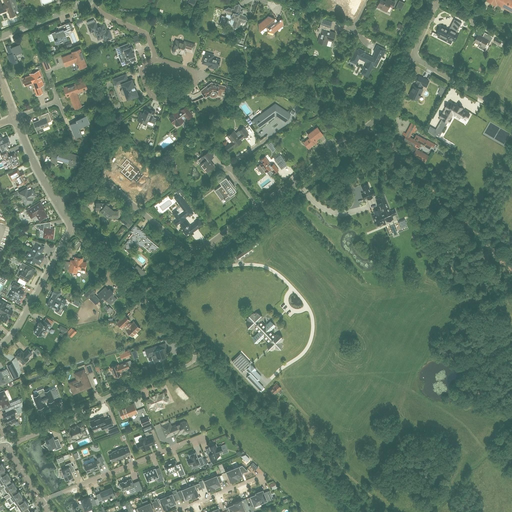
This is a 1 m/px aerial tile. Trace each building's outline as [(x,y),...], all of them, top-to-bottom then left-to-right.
[(1,2),(0,2),(0,13),(3,12),(3,10),(7,9),(7,10),(9,14),(10,18),(15,16),(14,12),(19,10),(15,0),(3,0),(6,5),(2,6),(1,2)] [(392,8),(394,2),(389,0),(386,0),(386,2),(382,0),(380,0),(377,7),(386,12),(389,6),(392,8)] [(221,16),(219,23),(232,27),(232,24),(235,29),(239,26),(241,21),(244,22),(248,20),(245,16),(242,15),(243,12),(240,11),(241,8),(239,4),(235,6),(234,9),(228,7),(224,10),(227,14),(226,17),(221,16)] [(273,34),(283,26),(283,20),(282,19),(277,23),(275,20),(276,18),(273,14),(269,16),(268,16),(258,24),(259,30),(262,35),(267,31),(268,32),(273,34)] [(332,41),(334,34),(327,32),(330,22),(322,19),(318,32),(321,33),(319,42),(326,44),(327,39),(332,41)] [(88,25),(90,30),(91,34),(95,32),(94,33),(95,36),(96,36),(97,36),(98,39),(98,40),(99,39),(104,38),(105,41),(112,38),(110,32),(109,30),(106,31),(104,26),(103,24),(102,25),(97,27),(95,22),(95,23),(94,20),(87,22),(88,25)] [(68,32),(73,30),(70,22),(58,27),(59,31),(52,33),(56,45),(60,43),(60,42),(67,39),(65,35),(68,34),(69,33),(68,32)] [(442,27),(438,34),(441,36),(440,38),(446,41),(447,39),(448,40),(449,38),(448,38),(449,38),(454,40),(458,33),(457,32),(460,26),(454,23),(452,27),(450,27),(449,30),(442,27)] [(488,44),(493,36),(486,33),(484,37),(479,34),(475,42),(479,44),(478,47),(482,49),(486,43),(488,44)] [(176,41),(173,50),(173,52),(173,53),(174,53),(176,53),(177,53),(178,52),(185,54),(186,51),(192,53),(195,45),(185,42),(184,43),(176,41)] [(120,47),(116,48),(118,54),(120,60),(122,65),(126,64),(136,60),(134,56),(135,56),(134,53),(134,52),(133,50),(131,47),(129,43),(120,47)] [(14,55),(22,52),(19,45),(11,48),(11,45),(6,47),(9,55),(8,56),(11,65),(17,62),(14,55)] [(356,60),(358,58),(367,62),(361,73),(367,76),(373,65),(375,66),(381,56),(382,55),(385,50),(377,45),(374,51),(375,53),(372,57),(364,53),(364,52),(358,49),(358,50),(355,49),(351,58),(356,60)] [(78,69),(84,67),(82,61),(84,60),(80,50),(72,53),(72,54),(67,56),(68,58),(63,60),(66,66),(72,64),(71,63),(76,62),(78,69)] [(202,63),(208,65),(207,67),(214,69),(214,67),(217,68),(218,65),(219,65),(220,64),(219,64),(221,60),(217,58),(216,58),(216,59),(211,58),(212,55),(206,53),(202,63)] [(42,61),(46,70),(51,68),(47,59),(42,61)] [(40,86),(43,85),(39,75),(40,75),(39,71),(30,74),(31,76),(22,79),(25,85),(33,82),(35,87),(34,88),(37,95),(42,93),(40,86)] [(128,80),(126,75),(113,79),(115,85),(121,83),(122,84),(121,84),(123,89),(122,90),(121,92),(122,94),(123,95),(125,95),(127,100),(138,96),(135,89),(134,87),(134,86),(132,80),(128,81),(127,80),(128,80)] [(409,96),(418,100),(419,96),(420,96),(421,95),(420,95),(423,89),(420,88),(421,84),(426,86),(428,81),(419,76),(417,82),(418,83),(416,86),(414,85),(409,96)] [(85,89),(84,87),(83,87),(82,83),(76,85),(76,84),(63,88),(65,94),(68,93),(72,103),(73,102),(76,108),(81,106),(76,93),(85,90),(85,89)] [(222,91),(224,91),(225,90),(225,89),(225,88),(224,87),(223,86),(211,83),(201,91),(205,97),(209,95),(210,97),(212,99),(214,98),(217,97),(217,94),(221,95),(222,91)] [(285,122),(290,114),(275,104),(272,106),(273,107),(270,109),(269,109),(268,110),(268,111),(267,110),(266,111),(265,111),(264,112),(263,113),(263,114),(259,117),(258,116),(254,119),(260,127),(273,117),(275,115),(285,122)] [(451,117),(453,113),(463,118),(464,117),(465,117),(467,118),(470,114),(467,113),(462,110),(463,109),(457,105),(456,107),(452,104),(451,106),(447,104),(445,108),(446,108),(443,113),(442,113),(440,117),(443,119),(445,120),(444,121),(445,121),(446,120),(448,122),(449,122),(451,118),(451,117)] [(176,110),(169,116),(170,118),(169,119),(173,124),(174,123),(177,126),(183,121),(183,122),(186,125),(189,122),(187,120),(193,116),(186,107),(181,110),(181,111),(178,113),(176,110)] [(141,112),(137,120),(140,121),(140,122),(141,122),(143,122),(142,123),(143,123),(143,122),(145,123),(146,120),(148,120),(151,122),(155,123),(157,119),(153,117),(155,112),(151,110),(150,112),(145,110),(143,113),(141,112)] [(47,123),(51,121),(48,113),(40,116),(41,120),(34,122),(38,133),(44,131),(43,128),(49,125),(47,123)] [(70,124),(73,132),(75,137),(81,135),(78,128),(84,126),(84,125),(88,123),(85,116),(76,120),(77,122),(70,124)] [(440,136),(441,134),(436,131),(436,130),(430,126),(428,131),(435,137),(437,135),(440,136)] [(315,139),(322,134),(317,127),(307,134),(310,138),(304,142),(308,147),(311,145),(311,146),(313,145),(312,144),(316,141),(315,139)] [(244,137),(248,134),(243,128),(239,131),(241,134),(238,136),(234,131),(227,136),(232,142),(226,147),(228,150),(235,145),(235,146),(240,142),(239,140),(243,137),(244,137)] [(404,133),(403,135),(406,137),(403,142),(411,146),(411,144),(413,145),(410,151),(414,154),(414,155),(423,160),(422,161),(425,163),(429,156),(417,149),(418,148),(419,148),(421,144),(424,145),(424,146),(430,149),(431,146),(434,148),(435,144),(433,143),(427,140),(416,135),(414,139),(410,137),(410,136),(407,134),(404,133)] [(1,135),(0,135),(0,147),(0,148),(10,144),(7,137),(3,139),(1,135)] [(275,156),(280,152),(275,145),(270,148),(275,156)] [(0,154),(2,158),(5,157),(8,165),(10,164),(11,167),(19,164),(17,160),(16,160),(13,154),(8,156),(6,151),(0,154)] [(201,157),(202,157),(198,160),(201,164),(199,164),(203,169),(205,168),(208,171),(214,167),(209,160),(214,156),(210,151),(201,157)] [(75,167),(76,166),(78,167),(81,157),(78,156),(69,153),(68,154),(58,152),(57,154),(53,153),(50,162),(56,163),(57,160),(71,164),(70,166),(75,167)] [(281,169),(287,165),(280,155),(274,160),(281,169)] [(278,170),(273,164),(270,166),(266,159),(264,157),(260,160),(262,162),(259,164),(260,165),(257,167),(261,174),(265,171),(265,172),(267,171),(270,169),(274,174),(278,170)] [(129,164),(130,162),(126,159),(121,166),(124,168),(123,170),(121,172),(131,181),(134,177),(137,174),(132,170),(134,168),(130,165),(129,164)] [(24,175),(22,172),(20,173),(18,169),(8,174),(8,175),(9,174),(10,176),(9,176),(11,180),(14,178),(17,183),(16,183),(18,187),(23,185),(27,183),(27,182),(27,181),(27,179),(25,179),(25,180),(23,176),(24,175)] [(219,182),(222,185),(214,191),(218,195),(220,193),(226,201),(234,195),(233,193),(236,191),(234,188),(235,187),(229,180),(228,180),(226,177),(219,182)] [(362,187),(364,192),(362,193),(364,200),(368,198),(372,197),(375,195),(372,189),(370,190),(367,184),(362,187)] [(35,195),(32,190),(28,192),(26,190),(19,194),(26,205),(33,201),(31,198),(35,195)] [(189,216),(193,213),(182,199),(178,195),(175,197),(182,206),(177,210),(173,213),(173,212),(172,212),(178,220),(179,219),(183,224),(182,225),(185,229),(183,231),(186,235),(191,231),(188,228),(191,226),(184,218),(185,217),(185,216),(187,214),(189,216)] [(385,223),(384,222),(383,220),(387,219),(387,221),(392,219),(391,217),(392,217),(391,216),(390,212),(383,197),(378,199),(376,200),(379,206),(380,205),(384,213),(381,215),(380,211),(375,213),(376,215),(373,216),(374,219),(376,224),(377,226),(378,226),(379,226),(385,223)] [(42,207),(40,203),(27,211),(31,217),(36,214),(40,221),(43,219),(44,218),(47,216),(41,207),(42,207)] [(108,206),(108,203),(96,203),(96,210),(100,210),(108,217),(113,211),(108,206)] [(121,220),(125,224),(128,226),(131,221),(129,219),(125,216),(121,220)] [(50,236),(53,236),(54,229),(50,228),(50,229),(48,229),(48,228),(46,228),(46,226),(46,223),(35,225),(35,226),(37,229),(40,229),(40,230),(42,231),(44,233),(43,238),(49,239),(50,236)] [(142,232),(134,225),(129,231),(133,234),(129,239),(130,239),(123,248),(128,252),(132,248),(133,249),(139,242),(150,252),(152,249),(154,251),(158,246),(144,235),(145,234),(142,231),(142,232)] [(38,257),(43,248),(36,244),(32,251),(30,250),(27,257),(30,259),(29,260),(33,262),(34,261),(39,264),(42,259),(38,257)] [(252,248),(237,255),(239,260),(255,253),(252,248)] [(21,261),(11,255),(8,259),(12,261),(15,263),(19,265),(21,261)] [(74,262),(70,262),(69,271),(77,272),(77,269),(81,269),(80,272),(81,273),(83,273),(85,272),(85,270),(86,262),(82,262),(83,258),(75,257),(74,262)] [(27,265),(22,262),(18,270),(18,271),(21,272),(19,277),(28,281),(31,276),(33,276),(34,273),(24,267),(25,265),(27,265)] [(142,275),(145,273),(142,271),(139,268),(137,271),(137,272),(136,272),(141,277),(142,275)] [(19,301),(24,292),(18,289),(20,285),(14,282),(11,286),(14,287),(10,295),(11,295),(12,297),(11,298),(17,302),(19,301)] [(89,298),(93,294),(96,291),(92,287),(84,294),(88,299),(89,298)] [(55,310),(58,312),(59,312),(60,312),(60,311),(60,310),(61,309),(60,308),(63,304),(64,305),(66,301),(58,296),(61,292),(54,288),(52,293),(54,294),(50,301),(49,300),(47,305),(55,309),(55,310)] [(97,295),(103,301),(106,299),(111,304),(116,299),(111,293),(113,292),(110,288),(105,293),(102,290),(97,295)] [(89,298),(91,300),(92,299),(96,303),(100,300),(93,294),(89,298)] [(10,315),(13,311),(5,307),(7,304),(0,300),(0,307),(1,308),(0,309),(0,312),(3,314),(1,317),(0,316),(0,317),(7,320),(9,317),(10,318),(11,315),(10,315)] [(267,344),(273,349),(282,340),(277,335),(275,337),(269,331),(273,327),(269,323),(265,327),(260,321),(262,319),(256,313),(247,322),(252,328),(254,326),(260,332),(253,338),(257,342),(264,336),(269,342),(267,344)] [(125,315),(122,318),(117,323),(122,328),(124,326),(127,328),(126,329),(132,336),(140,328),(134,322),(131,324),(129,321),(130,320),(125,315)] [(38,326),(34,332),(35,333),(34,334),(38,336),(38,335),(41,336),(43,337),(47,331),(48,331),(52,325),(44,320),(42,323),(40,322),(40,323),(39,322),(37,325),(38,326)] [(73,328),(68,333),(73,338),(78,332),(73,328)] [(165,344),(145,350),(148,357),(152,355),(155,363),(160,362),(160,359),(167,357),(165,352),(167,351),(167,350),(165,344)] [(24,354),(24,353),(21,351),(16,356),(23,364),(29,359),(28,358),(32,354),(28,350),(25,352),(26,353),(24,354)] [(249,367),(248,366),(250,364),(240,354),(234,360),(234,359),(232,361),(242,372),(245,370),(247,368),(249,367)] [(111,371),(112,374),(113,374),(114,378),(123,374),(121,371),(130,368),(127,362),(119,365),(119,364),(110,368),(112,371),(111,371)] [(250,374),(247,378),(253,384),(257,380),(261,376),(255,370),(256,370),(252,366),(251,366),(250,366),(249,367),(247,368),(246,370),(250,374)] [(69,383),(70,386),(71,388),(70,390),(71,392),(72,392),(73,392),(74,394),(91,387),(84,370),(75,374),(76,378),(77,378),(78,379),(69,383)] [(2,376),(0,372),(0,384),(1,385),(5,383),(6,384),(10,382),(6,374),(2,376)] [(274,395),(281,388),(277,384),(270,390),(274,395)] [(33,396),(36,403),(38,408),(43,406),(44,406),(43,403),(48,401),(49,403),(49,402),(53,400),(54,401),(54,400),(53,398),(58,396),(58,397),(59,397),(55,388),(50,390),(50,389),(49,390),(45,392),(44,392),(39,394),(34,397),(33,396)] [(0,404),(1,404),(2,408),(10,405),(4,391),(0,392),(0,404)] [(162,408),(162,406),(160,403),(163,401),(164,402),(165,403),(166,403),(167,402),(168,401),(168,400),(168,399),(167,398),(165,398),(163,394),(158,396),(157,394),(154,395),(150,397),(151,399),(147,400),(150,407),(154,405),(156,410),(162,408)] [(180,406),(183,404),(176,396),(174,398),(180,406)] [(121,419),(122,418),(123,419),(138,413),(134,403),(124,407),(125,409),(123,409),(123,408),(119,410),(119,411),(118,411),(121,419)] [(2,413),(4,417),(3,417),(7,425),(10,423),(10,424),(11,425),(13,424),(13,423),(13,422),(16,421),(15,418),(15,417),(16,416),(15,415),(13,409),(15,408),(14,405),(10,407),(11,410),(7,412),(6,411),(2,413)] [(103,430),(106,428),(113,425),(110,418),(104,420),(102,416),(98,418),(96,419),(90,421),(93,430),(101,426),(103,430)] [(183,422),(182,422),(171,427),(170,423),(162,426),(166,437),(177,432),(178,434),(182,433),(184,434),(190,432),(186,423),(184,422),(183,422)] [(78,426),(76,427),(70,429),(70,428),(65,430),(70,442),(75,440),(74,438),(82,435),(82,437),(87,435),(82,423),(77,425),(78,426)] [(142,427),(144,433),(153,429),(151,423),(142,427)] [(45,439),(46,441),(44,444),(47,447),(48,447),(49,449),(54,447),(55,450),(62,448),(58,439),(54,440),(52,437),(45,439)] [(136,443),(139,449),(142,448),(143,451),(150,448),(149,446),(155,443),(152,437),(146,439),(145,437),(139,440),(139,442),(136,443)] [(212,454),(208,455),(211,462),(217,459),(216,456),(220,455),(219,453),(222,452),(223,454),(228,452),(225,445),(220,446),(217,447),(216,444),(214,445),(214,444),(211,445),(211,446),(209,447),(210,448),(212,454)] [(113,453),(109,455),(110,457),(112,461),(116,460),(116,461),(126,457),(126,456),(130,454),(127,447),(123,449),(123,448),(112,452),(113,453)] [(204,465),(201,458),(198,459),(195,453),(194,453),(193,452),(190,454),(191,455),(189,455),(190,458),(187,459),(189,465),(192,464),(193,466),(197,464),(198,467),(204,465)] [(93,458),(83,462),(85,465),(84,465),(85,466),(84,467),(84,468),(84,469),(85,469),(86,469),(87,473),(98,468),(97,465),(99,464),(100,465),(104,464),(101,456),(97,458),(98,461),(96,462),(95,461),(93,458)] [(171,462),(169,463),(168,464),(164,465),(164,466),(167,474),(168,474),(177,470),(179,476),(185,474),(183,468),(179,469),(176,461),(175,460),(175,461),(171,462)] [(63,472),(61,473),(61,477),(65,477),(66,479),(73,476),(71,473),(75,471),(73,466),(72,466),(71,462),(65,465),(67,468),(62,470),(63,472)] [(253,462),(250,465),(255,470),(258,467),(253,462)] [(248,471),(242,466),(233,469),(236,479),(241,477),(241,476),(242,476),(241,474),(248,471)] [(158,477),(160,481),(163,480),(160,472),(157,474),(155,469),(145,473),(144,473),(144,474),(145,475),(144,475),(145,478),(146,478),(147,481),(148,481),(158,477)] [(233,469),(224,473),(221,474),(224,480),(227,479),(226,478),(229,477),(230,481),(236,479),(233,469)] [(4,488),(13,482),(11,483),(9,479),(10,478),(7,473),(0,477),(0,483),(1,486),(3,485),(5,487),(4,488)] [(216,475),(210,477),(214,488),(219,486),(218,485),(220,485),(219,483),(222,482),(220,476),(217,477),(216,475)] [(210,477),(203,480),(204,484),(205,484),(208,491),(214,488),(210,477)] [(123,491),(128,488),(132,487),(134,492),(142,489),(138,481),(134,483),(133,484),(131,479),(127,480),(123,482),(120,483),(119,484),(120,484),(119,485),(120,488),(121,487),(122,491),(123,491)] [(10,497),(10,498),(19,492),(19,491),(17,492),(15,488),(16,487),(13,482),(4,488),(7,493),(8,493),(11,497),(10,497)] [(188,486),(192,497),(198,495),(195,488),(198,488),(199,490),(202,489),(199,483),(188,487),(188,486)] [(182,490),(179,491),(182,498),(185,497),(186,499),(187,498),(187,499),(192,497),(188,486),(182,489),(182,490)] [(115,495),(111,487),(100,492),(100,493),(97,494),(100,501),(110,497),(112,497),(112,496),(115,495)] [(66,490),(56,496),(57,498),(58,500),(69,493),(68,491),(66,490)] [(262,491),(256,493),(261,504),(272,500),(269,491),(265,492),(265,493),(264,494),(262,491)] [(14,502),(17,506),(25,501),(23,502),(21,498),(22,497),(19,492),(10,498),(13,503),(14,502)] [(171,493),(165,496),(170,506),(174,504),(176,503),(175,501),(178,500),(175,494),(172,495),(171,493)] [(250,496),(251,497),(248,498),(251,506),(254,505),(255,507),(261,504),(256,493),(250,496)] [(164,509),(170,506),(165,496),(157,499),(157,498),(154,499),(155,501),(157,507),(160,506),(159,503),(161,502),(164,509)] [(90,502),(88,498),(88,497),(84,498),(81,499),(82,503),(78,505),(80,508),(84,507),(85,510),(85,511),(86,511),(93,509),(92,507),(97,505),(95,500),(90,502)] [(17,506),(21,511),(27,511),(30,511),(27,507),(28,506),(25,501),(17,506)] [(240,501),(234,503),(238,511),(240,511),(244,510),(245,511),(248,511),(245,505),(242,506),(240,501)] [(144,506),(146,511),(153,511),(150,503),(144,506)] [(238,511),(234,503),(228,506),(229,507),(226,508),(227,511),(238,511)]
